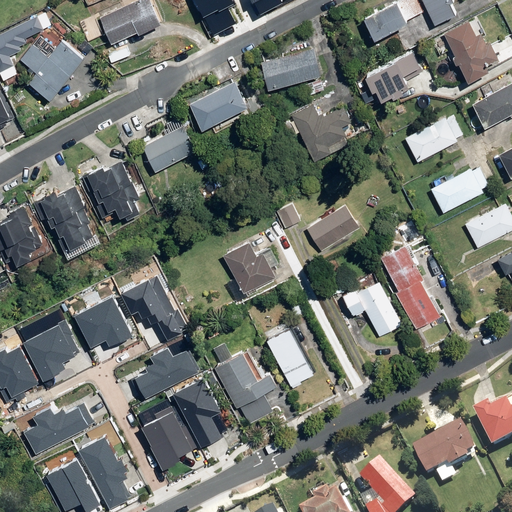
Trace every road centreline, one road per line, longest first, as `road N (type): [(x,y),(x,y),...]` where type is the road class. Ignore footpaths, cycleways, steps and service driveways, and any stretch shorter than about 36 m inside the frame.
road 1 (residential): [(511,332),(161,511)]
road 2 (residential): [(0,172),(332,0)]
